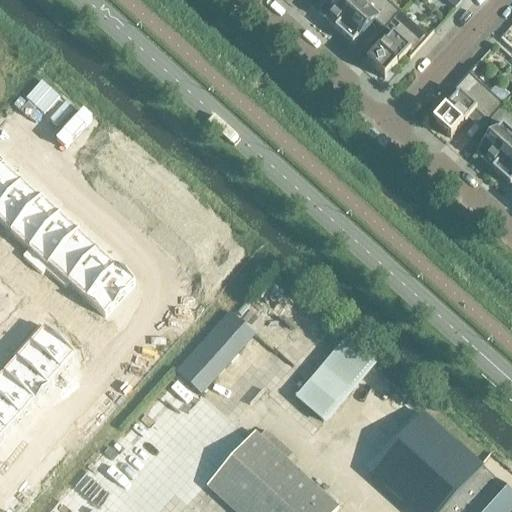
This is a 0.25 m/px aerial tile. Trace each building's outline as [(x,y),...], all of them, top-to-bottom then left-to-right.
[(336,32),(362,2),(364,0),(333,0),(319,17),(336,32)] [(352,47),(374,23),(384,32),(389,26),(400,14),(383,0),(364,0),(362,2),(336,32),(352,47)] [(412,58),(428,40),(400,14),(389,26),(384,32),(391,38),(367,65),(384,81),(408,54),(412,58)] [(503,107),(468,76),(452,94),(456,97),(433,124),(450,140),(474,113),(487,125),(492,119),(503,107)] [(493,172),(511,151),(511,114),(503,107),(492,119),(487,125),(497,134),(476,157),(493,172)] [(510,187),(511,184),(511,151),(493,172),(510,187)] [(5,168),(0,172),(0,210),(23,184),(5,168)] [(24,185),(0,211),(0,222),(13,234),(42,201),(24,185)] [(42,202),(13,234),(32,251),(61,218),(42,202)] [(61,219),(32,252),(51,268),(52,268),(80,235),(61,219)] [(81,235),(52,268),(70,284),(98,251),(81,235)] [(99,253),(70,284),(88,301),(118,268),(99,253)] [(118,268),(89,302),(107,318),(136,284),(118,268)] [(3,271),(0,274),(0,282),(2,284),(9,276),(3,271)] [(9,276),(2,284),(7,289),(14,280),(9,276)] [(42,303),(35,311),(40,316),(47,308),(42,303)] [(47,308),(40,316),(46,321),(53,313),(47,308)] [(201,396),(254,336),(230,315),(177,374),(201,396)] [(10,316),(5,321),(13,328),(18,323),(10,316)] [(5,322),(0,327),(8,335),(13,329),(5,322)] [(67,325),(60,332),(65,337),(72,330),(67,325)] [(45,329),(31,345),(32,346),(64,373),(78,357),(45,329)] [(322,422),(373,361),(347,339),(296,399),(322,422)] [(32,346),(18,361),(49,389),(63,374),(32,346)] [(18,361),(4,376),(35,405),(49,390),(18,361)] [(4,377),(0,381),(0,399),(22,419),(35,405),(4,377)] [(0,399),(0,426),(9,434),(22,420),(0,399)] [(510,511),(511,511),(511,496),(423,415),(369,475),(410,511),(510,511)] [(0,427),(0,444),(9,435),(0,427)] [(206,488),(233,511),(335,511),(338,509),(255,434),(206,488)]
